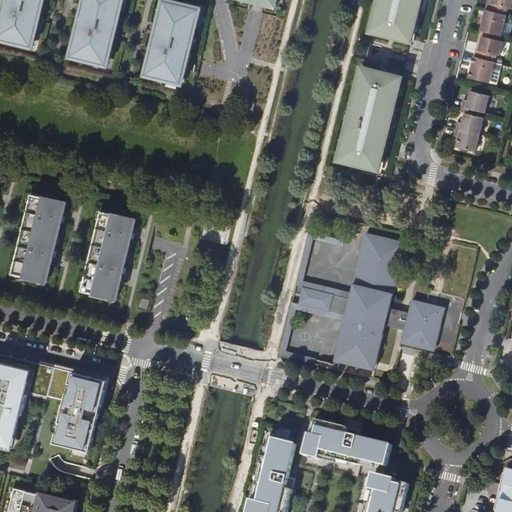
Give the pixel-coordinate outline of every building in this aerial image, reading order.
[(7,0),(0,30),(0,37),(34,46),(45,0),(7,0)] [(87,0),(74,55),(109,64),(124,0),(87,0)] [(166,0),(149,74),(184,82),(187,70),(190,58),(202,8),(168,0),(166,0)] [(266,2),(257,0),(252,0),(252,1),(250,10),(264,13),(266,4),(266,2)] [(411,40),(421,0),(381,0),(374,30),(411,40)] [(488,2),(487,9),(507,15),(509,8),(511,8),(511,0),(491,0),(491,3),(488,2)] [(507,15),(487,9),(481,30),(502,35),(507,15)] [(481,33),(477,49),(480,49),(481,43),(483,36),(495,39),(495,36),(481,33)] [(477,49),(475,56),(496,61),(498,55),(501,55),(504,41),(495,39),(483,36),(481,43),(480,49),(477,49)] [(496,61),(475,56),(470,77),(491,82),(496,61)] [(190,58),(187,70),(198,73),(201,60),(190,58)] [(402,78),(364,68),(342,159),(379,168),(402,78)] [(464,99),(462,107),(477,110),(486,112),(490,95),(481,93),(471,90),(469,100),(464,99)] [(248,102),(245,110),(254,112),(256,104),(248,102)] [(459,121),(457,128),(481,134),(485,117),(476,115),(466,113),(464,122),(459,121)] [(481,134),(457,128),(455,135),(460,137),(458,147),(477,151),(481,134)] [(69,202),(36,193),(15,275),(49,284),(50,277),(64,220),(69,202)] [(140,219),(105,211),(103,219),(86,286),(84,293),(119,301),(122,287),(130,259),(140,219)] [(156,223),(140,219),(130,259),(147,263),(156,223)] [(306,281),(316,239),(345,246),(346,240),(310,231),(297,285),(305,287),(351,298),(353,292),(306,281)] [(391,308),(407,243),(367,233),(355,284),(360,285),(359,288),(353,292),(351,298),(305,287),(301,303),(353,316),(342,362),(376,370),(385,335),(382,334),(384,325),(387,325),(407,330),(403,343),(433,351),(436,341),(439,341),(443,325),(436,323),(438,314),(445,316),(447,308),(414,300),(411,313),(407,312),(396,309),(391,308)] [(144,299),(142,307),(150,309),(152,301),(144,299)] [(340,370),(342,362),(353,316),(301,303),(293,302),(280,355),(315,364),(316,359),(317,358),(287,351),(297,309),(344,321),(333,363),(332,368),(340,370)] [(445,316),(438,314),(436,323),(443,325),(445,316)] [(0,435),(16,440),(19,426),(21,427),(25,414),(23,413),(24,406),(28,407),(34,387),(31,386),(32,384),(71,393),(65,420),(69,421),(66,431),(62,430),(59,442),(93,451),(96,437),(93,436),(95,426),(99,427),(110,380),(101,377),(88,374),(74,371),(61,368),(14,356),(0,352),(0,435)] [(333,363),(316,359),(315,364),(332,368),(333,363)] [(362,466),(387,471),(393,445),(359,436),(361,430),(350,428),(318,420),(314,434),(311,434),(305,456),(321,459),(322,456),(362,466)] [(288,511),(297,479),(290,478),(298,444),(280,440),(280,438),(270,436),(269,438),(268,438),(262,465),(265,465),(256,501),(253,500),(249,511),(288,511)] [(362,466),(322,456),(321,459),(362,469),(362,466)] [(262,465),(253,500),(256,501),(265,465),(262,465)] [(511,511),(511,469),(509,469),(508,474),(505,473),(496,511),(499,511),(511,511)] [(390,478),(375,474),(370,491),(374,491),(368,511),(397,511),(405,482),(390,479),(390,478)] [(16,487),(10,511),(73,511),(76,502),(16,487)] [(368,511),(374,491),(370,491),(365,511),(368,511)]
